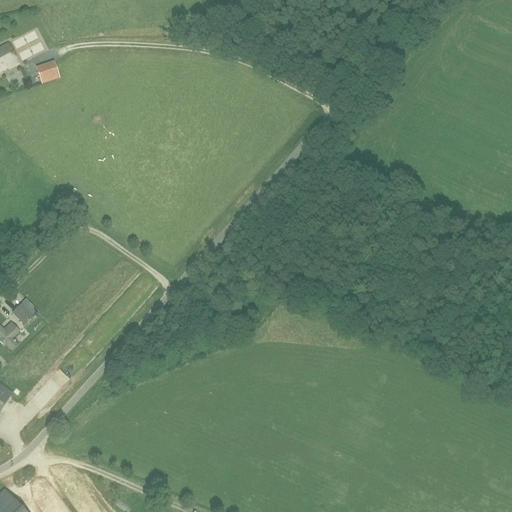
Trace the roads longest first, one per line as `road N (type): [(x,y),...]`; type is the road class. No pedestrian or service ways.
road 1 (unclassified): [(0,471),(446,0)]
road 2 (track): [(336,113),(248,63),(200,49),(118,44),(56,51)]
road 3 (track): [(179,290),(87,226),(15,284)]
road 4 (track): [(191,511),(90,468),(21,457)]
